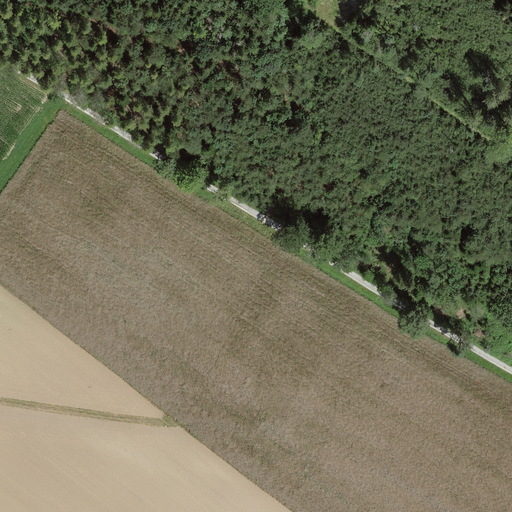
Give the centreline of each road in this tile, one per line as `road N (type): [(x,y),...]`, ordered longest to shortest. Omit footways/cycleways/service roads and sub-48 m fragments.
road 1 (track): [(511,364),(0,58)]
road 2 (track): [(272,0),(304,9),(511,152)]
road 3 (track): [(256,432),(0,402)]
